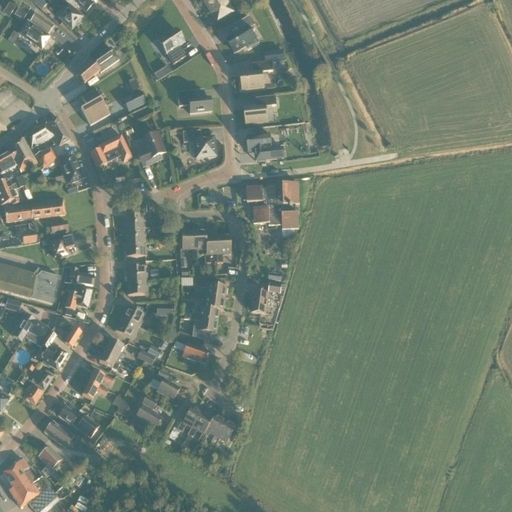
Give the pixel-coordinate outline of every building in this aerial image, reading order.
[(38,0),(30,0),(29,2),(40,11),(45,6),(38,0)] [(87,0),(70,0),(66,5),(74,11),(77,8),(85,14),(93,5),(87,1),(87,0)] [(219,22),(232,14),(227,7),(228,6),(227,0),(203,0),(213,15),(214,14),(219,22)] [(26,17),(30,10),(23,5),(22,4),(18,11),(19,12),(26,17)] [(9,7),(3,16),(7,19),(13,10),(9,7)] [(60,11),(56,17),(71,31),(76,25),(78,24),(80,22),(80,21),(81,19),(69,9),(64,14),(60,11)] [(18,36),(41,52),(50,39),(46,37),(47,35),(48,36),(53,29),(35,16),(30,23),(31,24),(30,26),(26,23),(18,36)] [(232,30),(236,36),(226,42),(235,55),(246,48),(248,50),(257,45),(248,30),(253,27),(249,20),(232,30)] [(175,31),(157,43),(166,57),(166,56),(169,59),(168,60),(172,67),(185,58),(180,52),(177,49),(184,44),(175,31)] [(119,62),(110,50),(96,60),(98,63),(94,66),(91,63),(75,76),(84,86),(98,73),(100,75),(105,71),(119,62)] [(270,54),(271,55),(265,55),(265,64),(272,63),(272,65),(283,63),(282,53),(270,54)] [(253,74),(241,76),(242,92),(264,90),(262,73),(273,72),(272,63),(252,65),(253,74)] [(158,82),(164,78),(161,73),(154,77),(158,82)] [(80,112),(90,128),(109,117),(94,91),(81,99),(86,108),(80,112)] [(189,108),(190,116),(211,114),(209,99),(194,101),(193,93),(177,95),(178,109),(189,108)] [(257,100),(258,109),(244,110),(246,126),(268,124),(266,108),(277,107),(276,98),(257,100)] [(56,119),(45,125),(53,138),(58,148),(70,142),(56,119)] [(24,140),(35,158),(42,154),(38,148),(53,138),(45,125),(37,130),(36,129),(33,130),(33,133),(26,137),(27,138),(24,140)] [(194,144),(195,161),(215,159),(213,139),(201,140),(200,132),(182,134),(183,145),(194,144)] [(159,158),(165,155),(156,135),(139,142),(143,151),(136,154),(142,169),(160,161),(159,158)] [(256,163),(284,161),(283,150),(272,151),(270,136),(247,139),(249,155),(255,154),(256,163)] [(98,149),(99,151),(89,156),(96,171),(106,166),(106,165),(113,163),(114,158),(112,154),(117,151),(123,165),(131,161),(121,138),(98,149)] [(9,154),(0,158),(0,176),(17,168),(21,175),(37,166),(23,140),(6,149),(9,154)] [(49,149),(42,154),(35,158),(42,171),(57,162),(49,149)] [(73,158),(59,164),(68,187),(82,181),(73,158)] [(7,181),(2,183),(0,184),(0,198),(12,193),(17,191),(15,186),(10,188),(7,181)] [(23,182),(17,184),(19,190),(21,189),(26,187),(23,182)] [(298,185),(283,186),(283,188),(275,188),(275,187),(268,188),(268,191),(262,191),(262,189),(247,189),(247,205),(256,205),(256,211),(254,211),(254,226),(269,226),(269,228),(278,228),(283,227),(283,232),(298,231),(298,216),(296,216),(296,207),(299,206),(298,185)] [(15,200),(12,193),(0,198),(0,206),(1,208),(10,204),(11,207),(19,204),(17,199),(15,200)] [(29,206),(31,221),(64,217),(62,201),(46,203),(46,205),(43,205),(43,204),(29,206)] [(4,211),(6,225),(30,221),(29,207),(4,211)] [(124,217),(124,231),(145,230),(144,216),(124,217)] [(50,226),(51,236),(67,233),(66,223),(50,226)] [(145,244),(145,230),(124,231),(125,245),(145,244)] [(193,233),(194,252),(192,252),(192,260),(196,260),(198,260),(198,252),(205,252),(205,238),(205,232),(193,233)] [(186,253),(192,252),(194,252),(193,233),(181,233),(181,252),(180,252),(180,261),(186,261),(186,253)] [(21,237),(23,246),(36,244),(35,235),(29,236),(21,237)] [(229,237),(217,238),(218,257),(216,257),(216,265),(222,265),(222,257),(230,257),(229,237)] [(217,238),(205,238),(205,252),(206,257),(204,257),(204,266),(210,266),(210,258),(216,257),(218,257),(217,238)] [(73,249),(71,239),(50,244),(54,260),(67,257),(65,251),(73,249)] [(145,244),(125,245),(125,259),(146,258),(145,244)] [(41,274),(37,270),(31,275),(0,266),(0,293),(28,301),(29,300),(51,306),(59,278),(41,274)] [(126,269),(126,284),(147,283),(146,269),(126,269)] [(78,272),(71,271),(69,279),(70,279),(69,285),(76,286),(76,285),(92,288),(93,279),(77,276),(78,272)] [(206,291),(205,297),(205,298),(224,301),(226,289),(218,288),(219,282),(208,280),(207,285),(199,284),(198,290),(206,291)] [(147,283),(126,284),(127,298),(147,297),(147,283)] [(269,294),(280,296),(281,287),(270,286),(269,294)] [(72,312),(74,313),(75,308),(87,311),(91,293),(77,289),(76,296),(69,294),(64,310),(66,310),(72,312)] [(252,315),(266,317),(269,297),(254,295),(253,302),(254,303),(252,315)] [(205,303),(204,310),(219,313),(223,313),(224,301),(205,298),(205,297),(198,296),(197,301),(205,303)] [(18,315),(21,305),(7,301),(4,311),(18,315)] [(128,308),(121,321),(139,330),(145,317),(128,308)] [(156,318),(171,318),(172,308),(156,308),(156,318)] [(198,324),(198,322),(217,324),(219,313),(204,310),(200,310),(199,318),(184,316),(183,322),(198,324)] [(26,317),(18,329),(12,338),(21,344),(35,322),(26,317)] [(139,330),(121,321),(115,333),(132,342),(139,330)] [(198,322),(198,324),(197,330),(189,329),(188,334),(197,336),(197,334),(216,336),(217,324),(198,322)] [(29,335),(41,342),(47,331),(36,324),(29,335)] [(71,329),(66,337),(63,341),(66,343),(64,346),(71,350),(81,335),(71,329)] [(37,348),(41,342),(29,335),(29,334),(25,340),(37,348)] [(50,369),(57,373),(67,356),(58,350),(53,358),(46,353),(56,338),(49,334),(39,349),(41,350),(34,361),(49,370),(50,369)] [(197,341),(209,343),(210,336),(198,334),(197,341)] [(186,348),(182,359),(197,364),(197,363),(205,366),(209,355),(201,352),(201,351),(192,347),(194,340),(178,335),(175,344),(186,348)] [(110,342),(104,353),(128,366),(131,361),(119,355),(123,349),(110,342)] [(146,354),(154,358),(157,352),(150,348),(146,354)] [(140,352),(136,361),(150,368),(155,359),(146,355),(140,352)] [(128,366),(104,353),(98,365),(111,371),(115,373),(118,367),(126,371),(128,366)] [(31,373),(34,368),(29,365),(25,370),(31,373)] [(31,384),(44,393),(53,379),(44,374),(43,375),(39,372),(31,384)] [(160,372),(157,379),(166,383),(169,376),(160,372)] [(94,373),(88,384),(98,389),(102,382),(111,387),(113,382),(104,378),(103,378),(94,373)] [(23,387),(26,382),(20,378),(17,383),(23,387)] [(157,394),(172,403),(179,391),(164,382),(157,394)] [(157,392),(161,387),(156,383),(152,389),(157,392)] [(98,389),(88,384),(81,398),(91,403),(96,393),(105,398),(107,394),(98,389)] [(25,401),(35,407),(43,394),(30,386),(24,395),(25,396),(24,398),(26,400),(25,401)] [(0,413),(10,400),(0,393),(0,413)] [(142,406),(152,412),(156,405),(146,399),(142,406)] [(116,414),(126,421),(134,407),(123,401),(116,414)] [(149,427),(156,431),(162,421),(155,417),(155,416),(142,408),(135,420),(148,428),(149,427)] [(59,418),(58,419),(70,428),(71,427),(90,441),(99,429),(84,418),(81,422),(77,419),(77,418),(65,409),(62,413),(58,418),(59,418)] [(186,428),(191,430),(193,431),(202,415),(191,409),(182,425),(181,424),(176,432),(182,434),(186,428)] [(202,415),(193,431),(191,430),(187,437),(192,440),(196,433),(201,436),(203,437),(212,420),(202,415)] [(209,436),(214,439),(216,440),(225,423),(214,417),(212,420),(203,437),(201,436),(197,443),(203,446),(209,436)] [(225,423),(216,440),(214,439),(210,446),(215,449),(219,442),(226,446),(236,429),(225,423)] [(43,435),(59,447),(64,450),(74,438),(58,427),(57,428),(51,424),(43,435)] [(53,473),(58,468),(57,466),(62,462),(48,449),(38,459),(47,468),(41,474),(55,487),(61,481),(53,473)] [(67,462),(74,469),(79,465),(71,457),(67,462)] [(21,460),(20,460),(18,460),(15,462),(15,464),(14,465),(15,467),(2,475),(12,490),(8,493),(20,510),(27,505),(32,511),(43,511),(57,500),(48,490),(42,480),(36,484),(28,472),(28,471),(21,460)] [(93,476),(95,472),(86,465),(83,468),(93,476)]
